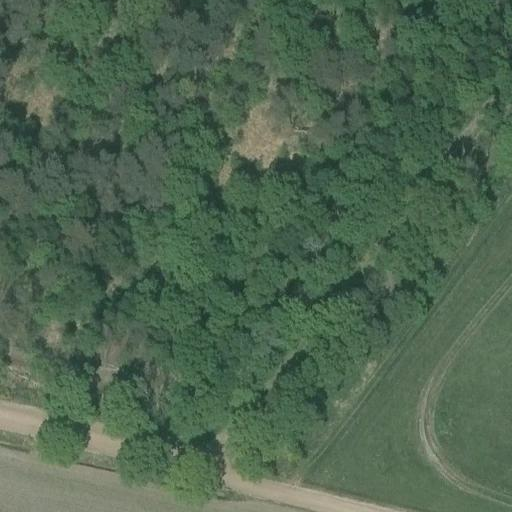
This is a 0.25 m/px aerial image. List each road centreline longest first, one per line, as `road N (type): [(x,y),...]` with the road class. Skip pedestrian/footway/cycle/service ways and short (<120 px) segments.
road 1 (unknown): [(200,476),(511,75)]
road 2 (track): [(0,426),(341,511)]
